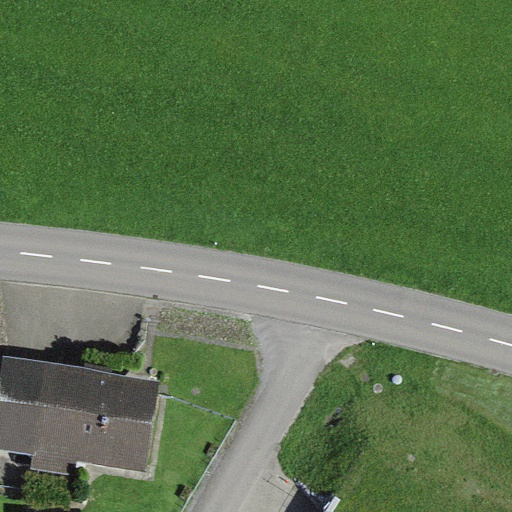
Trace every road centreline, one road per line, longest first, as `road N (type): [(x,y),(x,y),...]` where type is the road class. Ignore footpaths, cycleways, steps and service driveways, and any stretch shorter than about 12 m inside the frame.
road 1 (tertiary): [(511,346),(329,300),(0,254)]
road 2 (track): [(216,511),(321,330),(329,300)]
